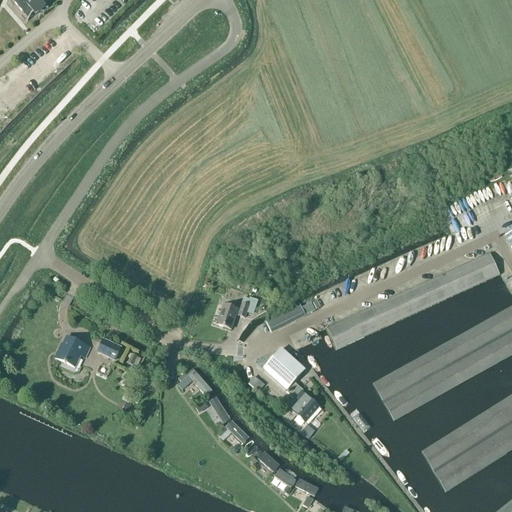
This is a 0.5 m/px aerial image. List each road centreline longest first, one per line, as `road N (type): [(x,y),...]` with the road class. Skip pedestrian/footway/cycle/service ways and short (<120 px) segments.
road 1 (unclassified): [(511,261),(488,240),(244,351),(168,339),(42,254)]
road 2 (unclassified): [(42,254),(133,123),(232,42),(234,22),(222,0)]
road 3 (secondary): [(0,209),(118,77)]
